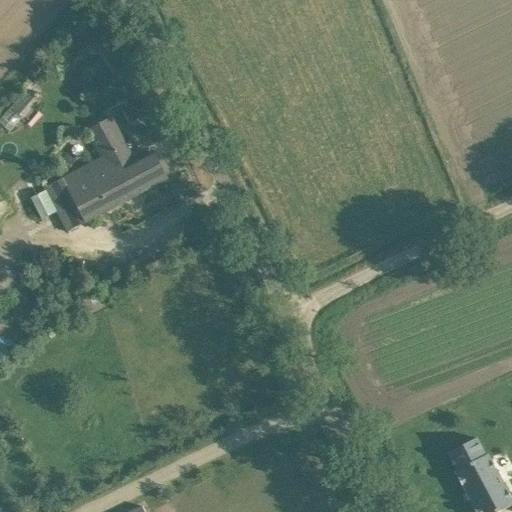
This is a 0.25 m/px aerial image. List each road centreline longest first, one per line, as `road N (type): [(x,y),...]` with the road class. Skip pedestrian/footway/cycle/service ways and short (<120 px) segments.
road 1 (unclassified): [(289,314),(128,0)]
road 2 (unclassified): [(511,205),(289,314)]
road 3 (unclassified): [(384,511),(289,314)]
